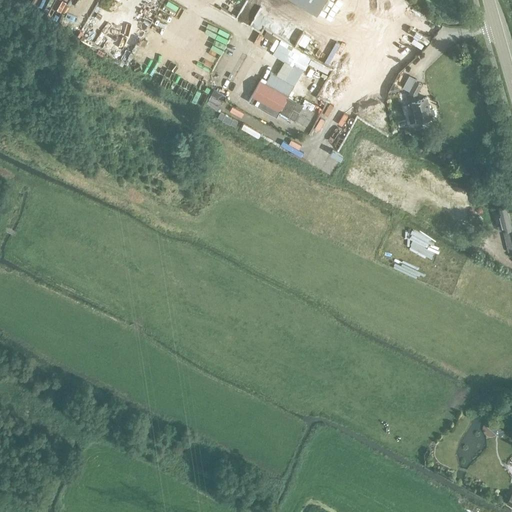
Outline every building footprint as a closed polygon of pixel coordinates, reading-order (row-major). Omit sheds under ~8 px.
[(324,0),(294,0),(317,13),(324,0)] [(312,110),(315,104),(305,98),(301,104),(287,96),(309,57),(279,40),(272,52),(284,59),(276,73),(272,71),(266,82),(261,79),(249,100),(276,116),(280,110),(306,125),(314,111),(312,110)] [(419,99),(417,93),(422,84),(416,81),(417,79),(409,75),(403,87),(410,91),(410,92),(412,101),(408,103),(411,113),(409,114),(411,121),(418,119),(418,120),(432,116),(432,115),(434,115),(435,113),(433,109),(432,108),(430,108),(427,97),(419,99)] [(396,93),(398,87),(393,85),(390,90),(396,93)] [(478,191),(371,134),(352,170),(458,228),(477,193),(478,191)] [(499,197),(504,195),(502,187),(496,188),(499,197)] [(511,227),(507,205),(498,208),(509,251),(511,250),(511,227)] [(505,430),(491,418),(486,424),(500,436),(505,430)]
